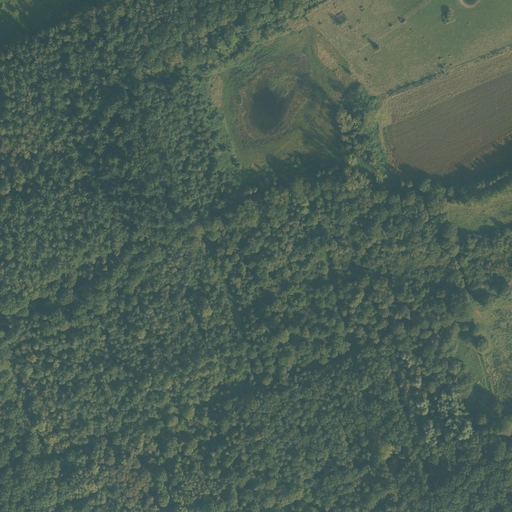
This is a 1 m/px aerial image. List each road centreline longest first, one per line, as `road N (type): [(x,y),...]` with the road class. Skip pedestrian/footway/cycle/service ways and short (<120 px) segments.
road 1 (track): [(511,177),(462,195),(301,173),(143,247)]
road 2 (track): [(143,247),(0,317)]
